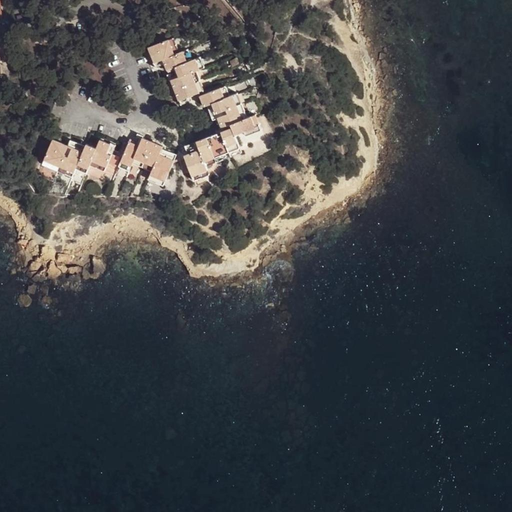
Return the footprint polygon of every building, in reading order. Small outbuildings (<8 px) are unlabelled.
[(0,25),(0,38),(0,40),(13,39),(11,24),(0,25)] [(172,37),(168,39),(174,54),(178,52),(172,37)] [(168,39),(147,47),(153,63),(162,59),(166,70),(174,66),(178,76),(169,80),(178,100),(197,93),(189,72),(194,70),(198,69),(194,58),(190,60),(186,62),(182,51),(178,52),(174,54),(168,39)] [(101,53),(93,45),(86,51),(94,59),(101,53)] [(186,49),(182,51),(186,62),(190,60),(186,49)] [(199,57),(194,58),(198,69),(203,67),(199,57)] [(194,70),(189,72),(197,93),(202,91),(194,70)] [(223,86),(219,88),(223,98),(228,96),(223,86)] [(219,88),(199,96),(203,106),(211,103),(215,113),(225,110),(226,114),(217,118),(222,131),(196,142),(199,149),(183,156),(192,176),(206,170),(205,167),(203,161),(238,147),(235,139),(245,135),(244,131),(253,127),(249,116),(246,117),(241,119),(231,95),(228,96),(223,98),(219,88)] [(236,93),(231,95),(241,119),(246,117),(236,93)] [(226,114),(225,110),(215,113),(217,118),(226,114)] [(254,114),(249,116),(253,127),(244,131),(245,135),(260,129),(254,114)] [(67,145),(52,138),(43,159),(73,171),(75,168),(76,164),(87,168),(89,164),(90,161),(105,167),(110,156),(105,154),(109,144),(99,140),(95,148),(85,144),(82,151),(71,147),(67,157),(63,155),(67,145)] [(138,146),(127,142),(120,161),(130,165),(131,163),(133,158),(152,166),(151,170),(149,175),(164,181),(172,161),(157,155),(161,146),(141,138),(138,146)] [(238,147),(203,161),(205,167),(240,152),(238,147)] [(152,166),(133,158),(131,163),(151,170),(152,166)] [(73,171),(43,159),(41,164),(71,176),(73,171)] [(105,167),(90,161),(89,164),(104,170),(105,167)] [(130,165),(120,161),(118,166),(128,170),(130,165)] [(87,168),(76,164),(75,168),(86,172),(87,168)] [(206,170),(192,176),(193,180),(208,174),(206,170)] [(164,181),(149,175),(148,178),(163,184),(164,181)]
